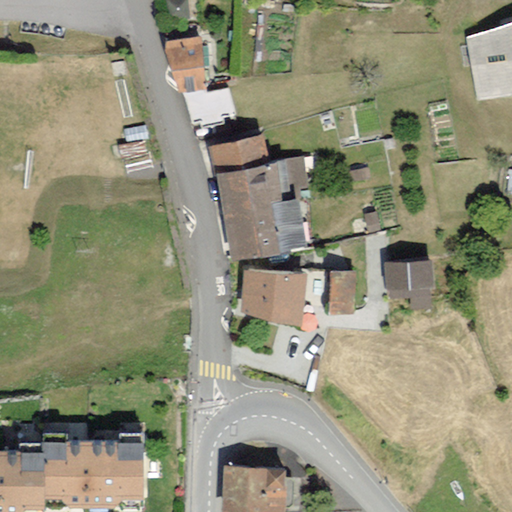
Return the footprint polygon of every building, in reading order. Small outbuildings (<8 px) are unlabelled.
[(186,0),(183,0),(169,0),(172,17),(189,16),(186,0)] [(511,23),(469,38),(482,97),(511,92),(511,23)] [(167,44),(183,94),(186,94),(207,90),(197,38),(167,44)] [(208,92),(207,90),(186,94),(193,125),(200,124),(201,129),(225,124),(224,117),(235,114),(230,88),(208,92)] [(262,138),(213,147),(219,177),(268,168),(262,138)] [(303,184),(299,162),(268,168),(219,177),(222,195),(231,241),(234,259),(287,249),(286,246),(303,242),(292,186),(303,184)] [(430,261),(387,264),(389,292),(413,290),(414,305),(431,304),(429,287),(432,287),(430,261)] [(304,278),(249,271),(244,309),(298,325),(304,278)] [(354,272),(332,272),(332,312),(354,312),(354,272)] [(44,444),(44,455),(44,499),(71,499),(71,505),(114,506),(114,499),(143,500),(143,445),(44,444)] [(44,510),(44,499),(44,455),(0,454),(0,511),(20,511),(20,510),(44,510)] [(225,511),(236,511),(281,511),(283,487),(284,472),(269,472),(227,470),(225,511)]
